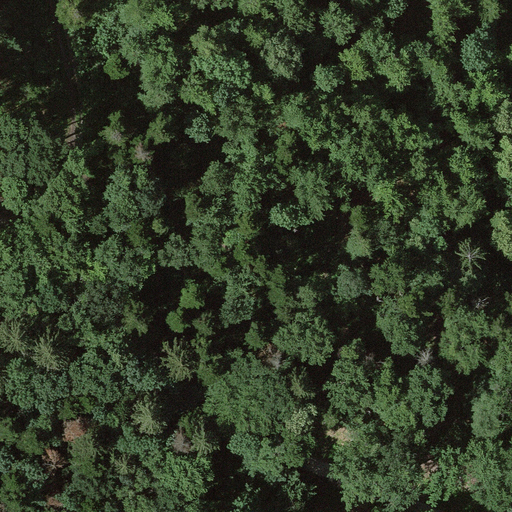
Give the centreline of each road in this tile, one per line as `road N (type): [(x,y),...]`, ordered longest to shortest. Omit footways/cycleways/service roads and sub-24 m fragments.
road 1 (track): [(0,223),(136,350),(269,452),(412,511)]
road 2 (track): [(58,0),(82,115),(79,161),(52,188),(0,205)]
